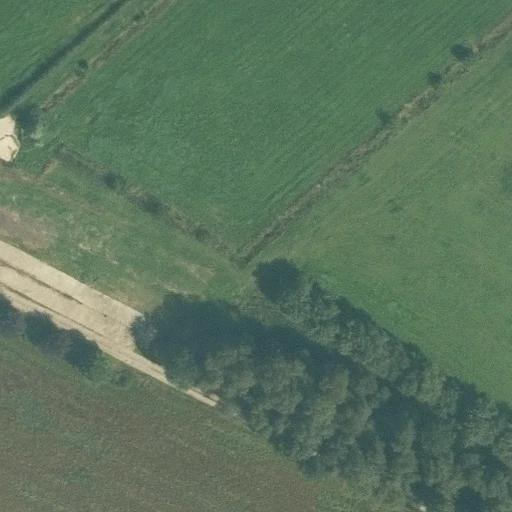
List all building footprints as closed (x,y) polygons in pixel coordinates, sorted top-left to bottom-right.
[(0,98),(13,109),(22,100),(9,88),(0,98)] [(30,228),(26,238),(51,248),(55,239),(30,228)] [(145,269),(157,243),(123,228),(112,255),(145,269)] [(49,297),(57,277),(44,272),(36,293),(49,297)] [(113,336),(130,307),(81,280),(65,309),(113,336)]
